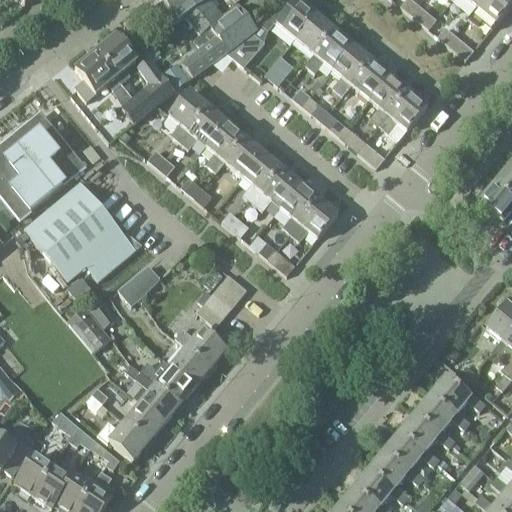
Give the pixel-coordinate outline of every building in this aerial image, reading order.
[(16,0),(24,9),(33,0),(16,0)] [(186,0),(157,0),(157,1),(177,26),(185,19),(199,39),(193,44),(200,53),(197,55),(193,54),(187,58),(189,61),(180,68),(192,83),(225,58),(228,55),(186,0)] [(186,0),(228,55),(250,37),(256,33),(237,9),(223,20),(209,2),(210,0),(186,0)] [(296,43),(316,19),(296,3),(298,1),(295,0),(294,0),(258,28),(267,36),(274,28),(275,29),(276,27),(296,43)] [(400,10),(410,18),(418,8),(409,0),(400,10)] [(463,0),(477,11),(486,0),(463,0)] [(511,8),(511,0),(486,0),(477,11),(467,24),(477,32),(481,27),(491,35),(496,28),(511,8)] [(410,18),(428,34),(437,23),(418,8),(410,18)] [(314,58),(334,34),(316,19),(296,43),(314,58)] [(437,41),(447,49),(455,39),(446,31),(437,41)] [(333,74),(353,49),(334,34),(314,58),(315,59),(305,71),(314,79),(324,67),(333,74)] [(250,37),(228,55),(225,58),(243,72),(263,48),(250,37)] [(455,39),(447,49),(466,64),(474,54),(455,39)] [(129,82),(123,74),(144,58),(133,44),(124,50),(115,40),(95,56),(122,88),(129,82)] [(342,102),(351,89),(371,65),(353,49),(333,74),(341,81),(331,93),(342,102)] [(122,88),(95,56),(75,72),(84,83),(74,91),(85,105),(106,89),(112,96),(122,88)] [(292,72),(279,61),(263,81),(276,91),(292,72)] [(151,88),(161,80),(149,63),(138,72),(151,88)] [(351,89),(370,105),(390,80),(371,65),(351,89)] [(189,83),(177,68),(162,79),(173,95),(189,83)] [(134,126),(173,96),(161,80),(151,88),(122,111),(134,126)] [(368,124),(378,132),(409,95),(390,80),(370,105),(379,112),(368,124)] [(302,111),(310,101),(301,93),(293,103),(302,111)] [(378,132),(387,139),(397,148),(427,111),(409,95),(378,132)] [(178,147),(208,111),(189,96),(169,120),(179,129),(170,140),(178,147)] [(320,108),(310,101),(302,111),(311,118),(320,108)] [(188,155),(197,144),(206,151),(227,127),(208,111),(178,147),(188,155)] [(337,124),(328,135),(338,143),(347,133),(337,124)] [(215,178),(225,167),(245,142),(227,127),(206,151),(215,159),(205,170),(215,178)] [(0,150),(0,197),(12,212),(20,222),(83,171),(48,129),(28,146),(19,135),(0,150)] [(347,133),(338,143),(357,158),(365,148),(368,144),(358,136),(355,140),(347,133)] [(243,182),(264,157),(245,142),(225,167),(243,182)] [(365,148),(357,158),(375,173),(383,163),(365,148)] [(147,165),(157,173),(165,163),(155,155),(147,165)] [(251,209),(282,172),(264,157),(243,182),(252,189),(242,201),(251,209)] [(174,170),(165,163),(157,173),(166,180),(174,170)] [(494,188),(511,203),(511,171),(509,169),(494,188)] [(261,217),(271,205),(280,213),(301,188),(282,172),(251,209),(261,217)] [(193,203),(201,193),(192,186),(184,196),(193,203)] [(98,284),(135,253),(81,188),(24,234),(68,285),(86,270),(98,284)] [(289,240),(319,203),(301,188),(280,213),(291,221),(281,233),(289,240)] [(511,203),(494,188),(478,206),(507,230),(511,233),(511,231),(511,203)] [(203,211),(211,201),(201,193),(193,203),(203,211)] [(298,247),(308,236),(318,243),(338,219),(319,203),(289,240),(298,247)] [(221,226),(231,234),(239,225),(229,217),(221,226)] [(240,242),(248,232),(239,225),(231,234),(240,242)] [(258,257),(268,265),(276,255),(267,247),(258,257)] [(276,255),(268,265),(287,281),(295,271),(276,255)] [(118,296),(131,312),(140,304),(160,284),(149,270),(118,296)] [(220,289),(238,304),(246,294),(228,279),(220,289)] [(81,284),(68,295),(76,304),(89,294),(81,284)] [(238,304),(220,289),(212,298),(231,313),(238,304)] [(231,313),(212,298),(210,301),(204,296),(198,303),(223,323),(231,313)] [(115,323),(100,303),(87,312),(102,333),(115,323)] [(223,323),(198,303),(196,305),(202,311),(196,317),(215,332),(223,323)] [(486,332),(501,344),(511,330),(511,311),(506,307),(486,332)] [(102,333),(87,312),(70,324),(93,356),(110,345),(102,333)] [(511,381),(511,330),(501,344),(490,358),(505,371),(500,377),(503,380),(494,392),(501,397),(510,386),(509,385),(511,381)] [(174,345),(185,354),(210,374),(226,355),(201,334),(192,344),(182,335),(174,345)] [(185,354),(170,371),(195,392),(210,374),(185,354)] [(146,368),(139,377),(180,410),(195,392),(170,371),(162,365),(154,375),(146,368)] [(132,404),(138,409),(163,430),(180,410),(129,369),(123,376),(142,392),(132,404)] [(445,380),(429,399),(454,420),(456,417),(466,405),(479,416),(485,409),(472,398),(469,400),(445,380)] [(97,393),(92,400),(102,409),(108,402),(97,393)] [(429,399),(414,418),(438,438),(441,435),(451,423),(464,434),(469,427),(456,417),(454,420),(429,399)] [(97,415),(102,409),(92,400),(86,406),(97,415)] [(138,409),(124,427),(149,447),(163,430),(138,409)] [(72,441),(78,432),(60,417),(51,427),(72,441)] [(423,457),(425,454),(435,442),(448,453),(450,451),(457,456),(460,452),(453,447),(454,445),(441,435),(438,438),(414,418),(399,436),(423,457)] [(107,449),(109,446),(133,466),(149,447),(124,427),(117,436),(107,427),(97,440),(107,449)] [(85,438),(78,432),(72,441),(80,447),(85,438)] [(12,480),(33,448),(15,436),(8,447),(0,442),(0,475),(2,473),(12,480)] [(399,436),(383,455),(408,475),(411,472),(420,461),(433,472),(439,465),(425,454),(423,457),(399,436)] [(109,465),(110,463),(112,460),(105,454),(102,461),(108,465),(109,465)] [(383,455),(368,473),(393,494),(395,491),(404,479),(418,490),(424,483),(411,472),(408,475),(383,455)] [(13,488),(32,501),(54,468),(45,462),(43,465),(33,459),(13,488)] [(112,475),(117,467),(118,465),(112,460),(110,463),(109,465),(108,465),(105,470),(112,475)] [(448,477),(455,483),(464,473),(456,467),(448,477)] [(48,511),(50,511),(53,507),(70,483),(61,477),(64,474),(54,468),(32,501),(48,511)] [(377,511),(380,509),(389,498),(402,509),(408,502),(395,491),(393,494),(368,473),(353,492),(377,511)] [(94,486),(77,511),(104,511),(115,497),(106,491),(111,484),(101,477),(94,486)] [(60,511),(77,511),(94,486),(86,481),(83,484),(73,478),(70,483),(53,507),(60,511)] [(490,488),(503,499),(505,496),(511,501),(511,488),(509,492),(496,481),(490,488)] [(339,511),(383,511),(380,509),(377,511),(353,492),(338,510),(339,511)] [(416,511),(432,511),(440,503),(431,495),(416,511)] [(511,511),(511,501),(505,496),(503,499),(493,511),(480,500),(474,506),(480,511),(511,511)] [(457,511),(447,502),(440,510),(441,511),(457,511)]
